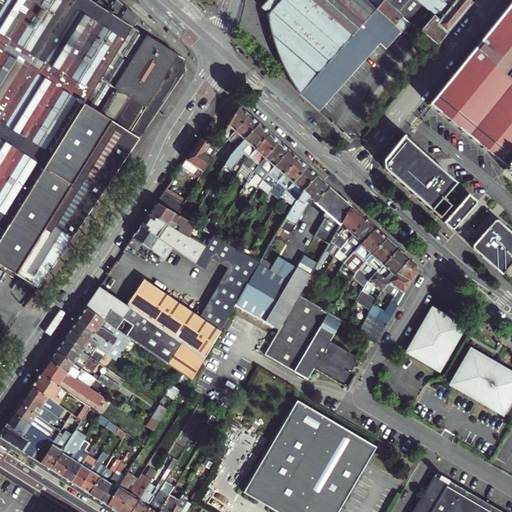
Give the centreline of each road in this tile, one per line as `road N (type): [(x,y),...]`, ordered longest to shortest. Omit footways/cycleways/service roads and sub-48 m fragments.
road 1 (tertiary): [(222,58),(0,397)]
road 2 (residential): [(443,257),(363,397),(511,486)]
road 3 (residential): [(487,0),(347,171)]
road 4 (secondary): [(222,58),(347,171)]
road 5 (secondary): [(347,171),(443,257)]
